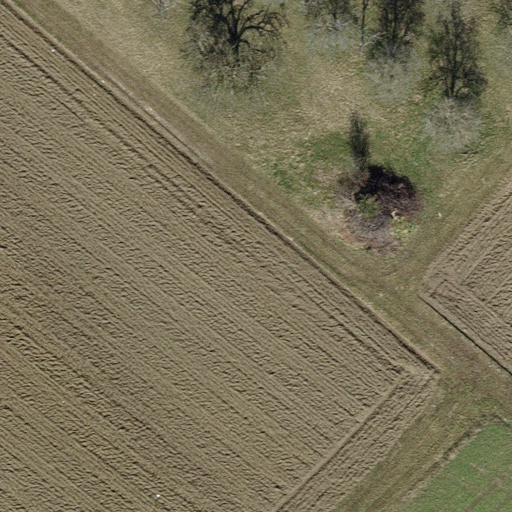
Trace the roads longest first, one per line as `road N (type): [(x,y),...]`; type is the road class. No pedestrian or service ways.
road 1 (track): [(39,0),(511,402)]
road 2 (track): [(386,511),(509,400)]
